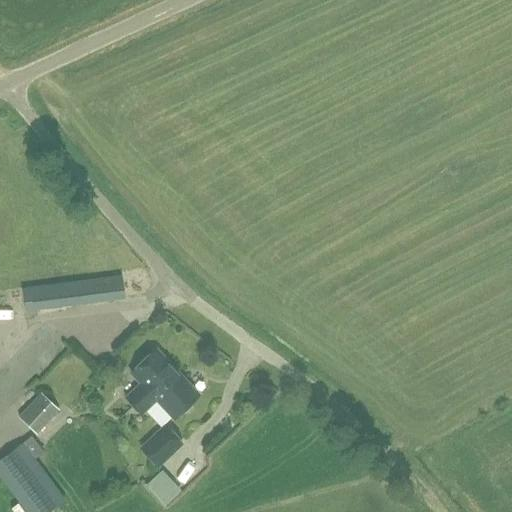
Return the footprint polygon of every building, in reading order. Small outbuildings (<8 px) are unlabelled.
[(21,290),(24,312),(124,298),(122,276),(21,290)] [(141,384),(126,398),(141,414),(156,400),(174,419),(199,395),(156,350),(131,373),(141,384)] [(59,410),(41,393),(18,417),(37,435),(59,410)] [(138,448),(156,468),(157,469),(183,446),(164,425),(138,448)] [(0,475),(27,511),(49,511),(64,501),(33,460),(44,452),(32,436),(0,459),(0,475)]
